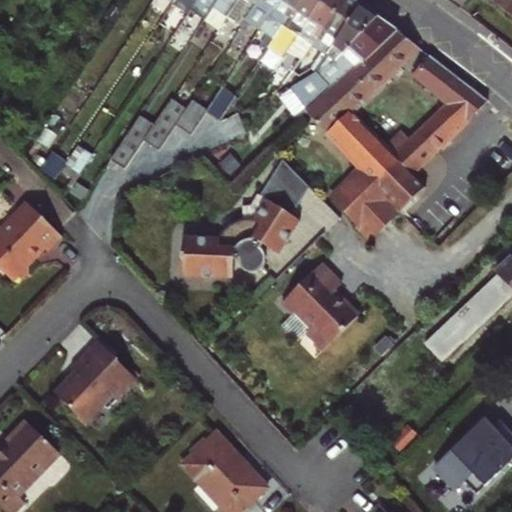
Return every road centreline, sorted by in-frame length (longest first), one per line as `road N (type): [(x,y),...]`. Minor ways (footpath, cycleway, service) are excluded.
road 1 (residential): [(323,476),(283,460),(100,263),(0,373)]
road 2 (secondary): [(404,0),(511,86)]
